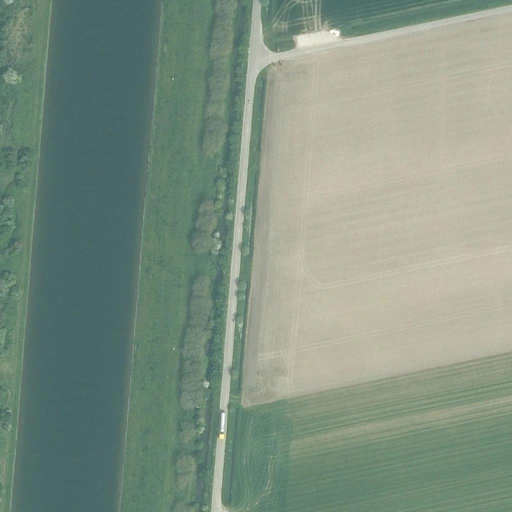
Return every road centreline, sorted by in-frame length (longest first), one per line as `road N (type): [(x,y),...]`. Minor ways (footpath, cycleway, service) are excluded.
road 1 (unclassified): [(216,511),(254,59)]
road 2 (unclassified): [(254,59),(511,10)]
